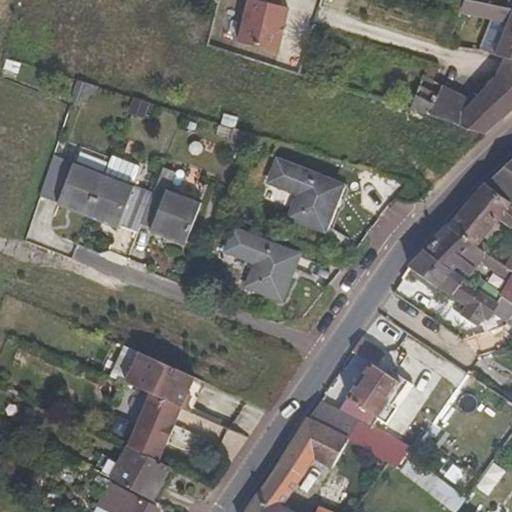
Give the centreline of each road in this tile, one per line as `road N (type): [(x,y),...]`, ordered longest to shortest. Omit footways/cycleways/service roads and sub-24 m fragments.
road 1 (tertiary): [(332,353),(417,232),(511,143)]
road 2 (residential): [(332,353),(78,253)]
road 3 (tertiary): [(226,511),(332,353)]
